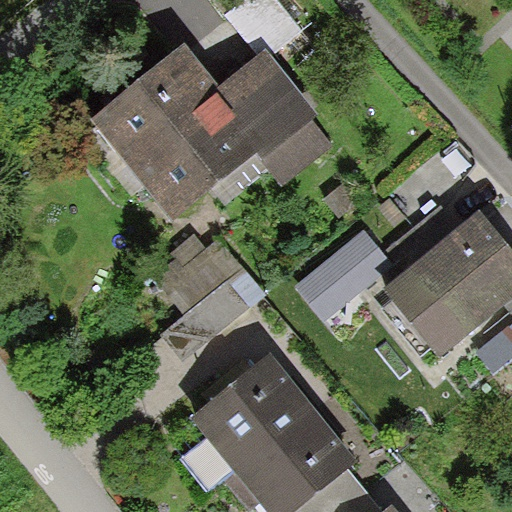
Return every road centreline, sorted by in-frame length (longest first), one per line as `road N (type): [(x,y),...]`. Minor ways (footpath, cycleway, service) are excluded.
road 1 (residential): [(511,166),(354,0)]
road 2 (residential): [(82,511),(0,408)]
